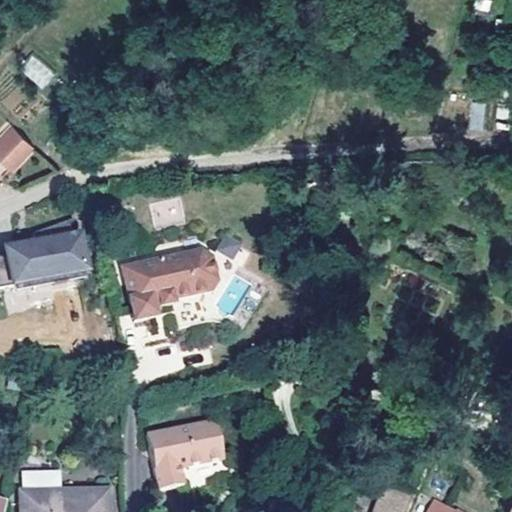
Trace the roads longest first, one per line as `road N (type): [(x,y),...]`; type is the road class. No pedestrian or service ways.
road 1 (residential): [(511,140),(113,166),(0,207)]
road 2 (unknown): [(342,511),(298,407),(306,377),(342,375),(495,427)]
